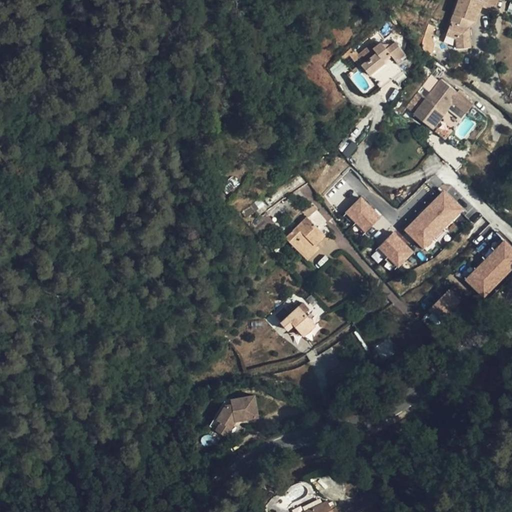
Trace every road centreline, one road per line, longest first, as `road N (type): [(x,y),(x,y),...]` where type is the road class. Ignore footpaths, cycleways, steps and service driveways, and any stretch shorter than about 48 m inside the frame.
road 1 (tertiary): [(511,308),(415,401),(351,430),(261,449),(220,472),(187,511)]
road 2 (residential): [(511,231),(452,179),(432,182),(392,216),(348,177)]
